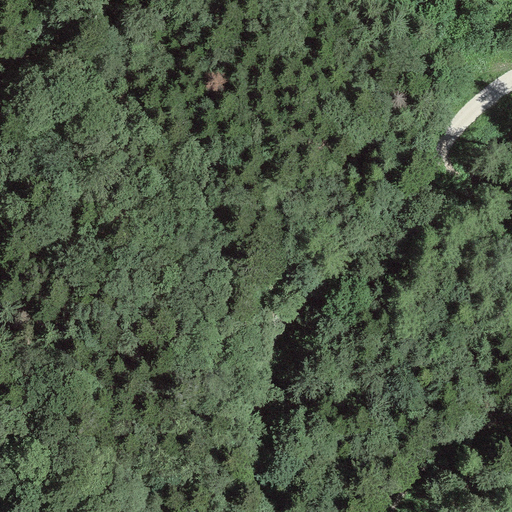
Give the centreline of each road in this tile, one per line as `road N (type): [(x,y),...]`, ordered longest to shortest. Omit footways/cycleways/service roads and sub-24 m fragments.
road 1 (track): [(258,511),(254,398),(285,315),(335,267),(374,245),(459,127),(511,84)]
road 2 (track): [(511,409),(438,453),(389,511)]
road 3 (track): [(0,85),(96,0)]
